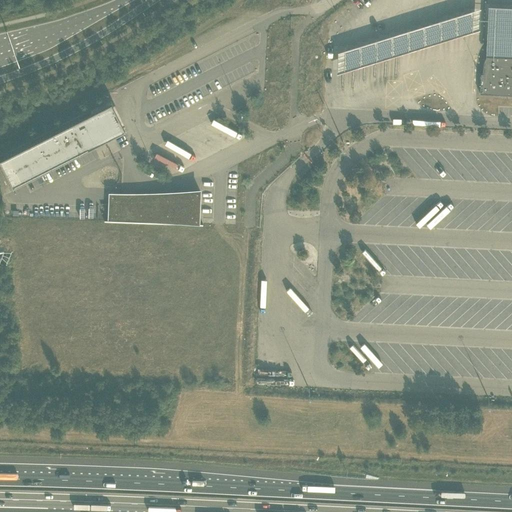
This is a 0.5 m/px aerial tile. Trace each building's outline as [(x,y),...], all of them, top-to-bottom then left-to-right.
[(511,4),(488,3),(486,53),(489,53),(511,54),(511,4)] [(481,4),(339,48),(338,70),(480,26),(481,4)] [(511,48),(505,47),(497,48),(489,53),(485,59),(484,67),(483,74),(481,73),(480,93),(511,94),(511,48)] [(0,159),(13,185),(104,138),(124,128),(110,101),(0,156),(0,159)] [(108,193),(108,220),(107,220),(199,223),(201,188),(200,188),(188,190),(171,191),(158,192),(138,193),(122,193),(108,193)]
